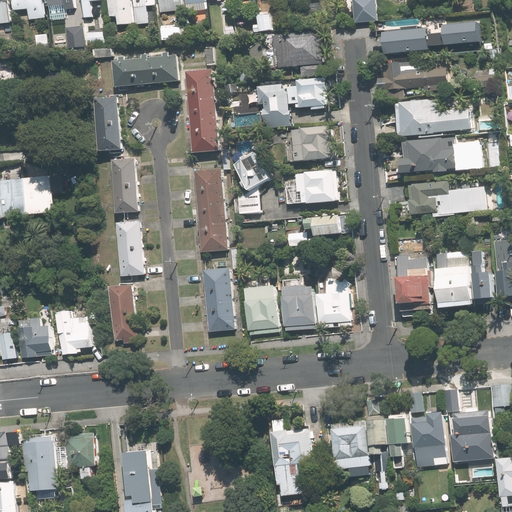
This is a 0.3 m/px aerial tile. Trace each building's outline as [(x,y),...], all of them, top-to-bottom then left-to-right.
[(0,0),(0,23),(14,22),(11,0),(0,0)] [(45,17),(42,0),(16,0),(18,10),(29,8),(31,19),(45,17)] [(79,5),(78,0),(49,0),(50,6),(56,7),(57,16),(76,13),(75,5),(79,5)] [(93,2),(107,0),(106,0),(84,0),(86,18),(95,18),(93,2)] [(120,25),(135,24),(133,0),(109,0),(112,18),(119,18),(120,25)] [(150,8),(158,7),(157,0),(135,0),(138,24),(151,23),(150,8)] [(182,0),(160,0),(163,14),(184,11),(182,0)] [(353,0),(358,22),(382,18),(378,0),(353,0)] [(272,9),(258,12),(262,32),(276,30),(272,9)] [(187,22),(163,24),(164,41),(188,39),(187,22)] [(480,24),(447,28),(449,48),(483,44),(480,24)] [(238,25),(225,25),(225,44),(238,44),(238,25)] [(434,29),(385,33),(387,54),(436,50),(434,29)] [(107,34),(90,35),(91,44),(108,43),(107,34)] [(275,39),(278,70),(304,68),(305,79),(326,77),(321,34),(275,39)] [(207,49),(209,65),(217,64),(215,48),(207,49)] [(114,49),(96,51),(97,58),(115,56),(114,49)] [(118,87),(181,81),(179,56),(115,62),(118,87)] [(406,98),(406,90),(456,87),(455,70),(424,72),(424,63),(390,65),(391,78),(380,79),(381,92),(395,91),(395,99),(406,98)] [(65,69),(48,70),(48,86),(66,85),(65,69)] [(196,153),(222,151),(214,70),(188,72),(196,153)] [(330,79),(300,79),(300,88),(288,89),(288,85),(260,85),(260,92),(254,92),(254,104),(268,104),(268,126),(292,126),(292,105),(303,104),(304,109),(331,108),(330,79)] [(125,149),(119,97),(98,99),(104,151),(125,149)] [(397,105),(401,138),(475,130),(473,110),(438,114),(436,100),(397,105)] [(333,127),(294,129),(296,162),(335,159),(333,127)] [(407,159),(403,159),(404,175),(470,169),(468,150),(459,151),(458,137),(406,142),(407,159)] [(259,154),(237,166),(251,191),(273,179),(259,154)] [(137,159),(116,161),(120,213),(142,212),(137,159)] [(205,253),(231,251),(224,170),(198,172),(205,253)] [(289,186),(290,204),(340,202),(339,171),(300,173),(301,185),(289,186)] [(54,177),(0,181),(0,218),(57,214),(54,177)] [(436,213),(436,217),(489,211),(486,187),(451,191),(449,181),(411,185),(415,215),(436,213)] [(262,188),(243,199),(238,199),(238,214),(262,214),(262,188)] [(344,216),(309,219),(310,231),(319,230),(320,236),(346,233),(344,216)] [(143,222),(122,224),(126,277),(148,275),(143,222)] [(511,240),(498,241),(501,297),(511,296),(511,240)] [(471,252),(440,254),(445,309),(476,306),(471,252)] [(491,272),(489,252),(475,253),(478,300),(497,299),(495,272),(491,272)] [(410,256),(401,257),(404,316),(422,315),(422,308),(434,308),(433,290),(437,290),(436,270),(430,271),(429,262),(420,263),(419,257),(410,258),(410,256)] [(212,332),(238,330),(232,269),(206,272),(212,332)] [(354,326),(351,283),(341,283),(341,278),(329,279),(330,295),(322,296),(323,328),(354,326)] [(135,285),(114,287),(119,340),(127,339),(127,343),(133,343),(133,339),(140,339),(135,285)] [(318,329),(316,286),(286,288),(288,331),(318,329)] [(268,288),(248,289),(251,337),(281,335),(279,298),(269,298),(268,288)] [(13,309),(2,310),(3,322),(14,321),(13,309)] [(76,314),(61,315),(65,356),(81,354),(80,348),(96,347),(94,319),(76,320),(76,314)] [(45,320),(23,322),(25,359),(41,358),(41,353),(56,352),(55,330),(48,330),(48,326),(46,326),(45,320)] [(19,333),(4,334),(6,361),(20,360),(19,333)] [(511,382),(496,382),(496,409),(511,408),(511,382)] [(427,392),(413,392),(413,413),(427,412),(427,392)] [(457,460),(497,456),(492,409),(455,413),(457,431),(454,432),(457,460)] [(451,463),(447,411),(431,412),(432,418),(417,420),(421,465),(451,463)] [(413,414),(394,416),(396,456),(408,455),(408,443),(414,443),(413,414)] [(393,419),(373,420),(375,455),(388,454),(387,444),(394,444),(393,419)] [(369,422),(337,425),(339,456),(334,456),(335,469),(355,468),(355,477),(365,476),(365,467),(372,466),(369,422)] [(315,427),(277,430),(283,497),(315,494),(312,461),(318,461),(315,427)] [(101,431),(72,434),(75,468),(85,467),(86,478),(100,476),(99,465),(104,465),(101,431)] [(0,459),(16,458),(14,432),(0,433),(0,459)] [(35,492),(66,489),(61,434),(30,437),(35,492)] [(162,511),(156,450),(130,453),(132,471),(129,471),(133,511),(162,511)] [(511,454),(500,456),(506,510),(511,509),(511,454)] [(499,507),(497,459),(459,461),(460,483),(457,483),(459,511),(466,510),(466,511),(492,511),(492,507),(499,507)] [(0,479),(19,478),(17,461),(0,463),(0,479)] [(0,482),(0,510),(4,511),(3,511),(15,511),(22,511),(19,480),(0,482)] [(441,496),(423,496),(423,506),(441,506),(441,496)]
